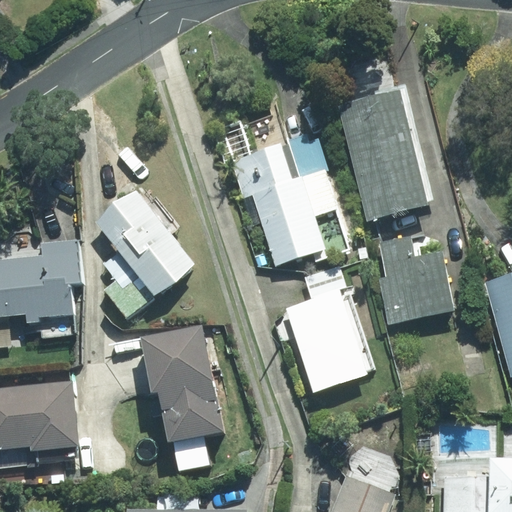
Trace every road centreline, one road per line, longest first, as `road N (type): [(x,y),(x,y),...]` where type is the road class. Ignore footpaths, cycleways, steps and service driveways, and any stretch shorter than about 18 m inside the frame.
road 1 (unknown): [(46,92),(106,342),(99,511)]
road 2 (residential): [(186,0),(0,121)]
